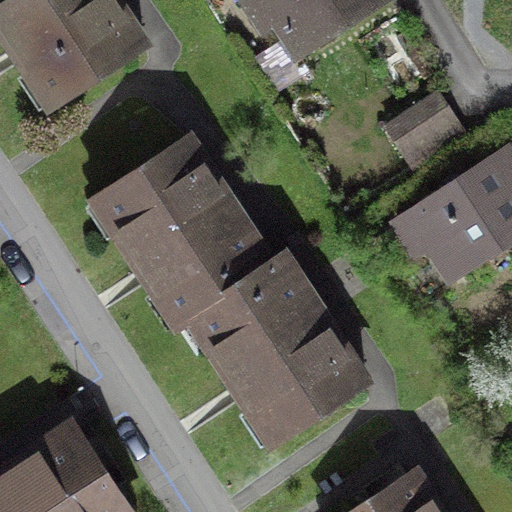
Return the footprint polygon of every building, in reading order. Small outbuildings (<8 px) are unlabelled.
[(138,53),(101,0),(0,0),(0,87),(28,128),(138,53)] [(393,0),(238,0),(234,3),(280,75),(394,2),(393,0)] [(440,95),(382,132),(405,167),(463,129),(440,95)] [(355,394),(176,128),(64,203),(242,469),(355,394)] [(511,170),(497,148),(388,218),(432,286),(511,234),(511,170)] [(0,511),(111,511),(50,420),(0,453),(0,511)] [(433,511),(401,464),(328,511),(433,511)]
